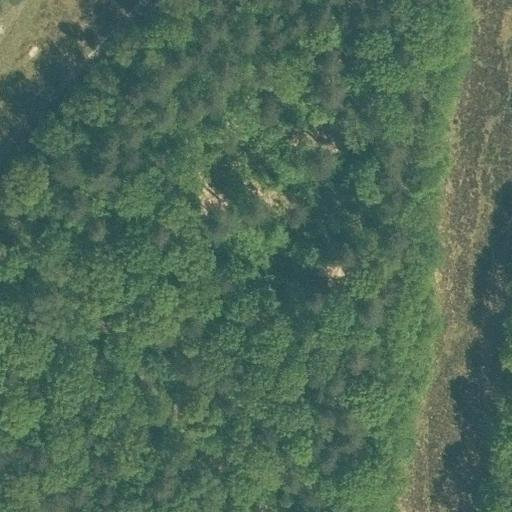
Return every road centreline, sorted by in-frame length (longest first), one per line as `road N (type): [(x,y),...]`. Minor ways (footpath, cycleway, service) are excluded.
road 1 (track): [(0,209),(267,511)]
road 2 (track): [(0,167),(154,0)]
